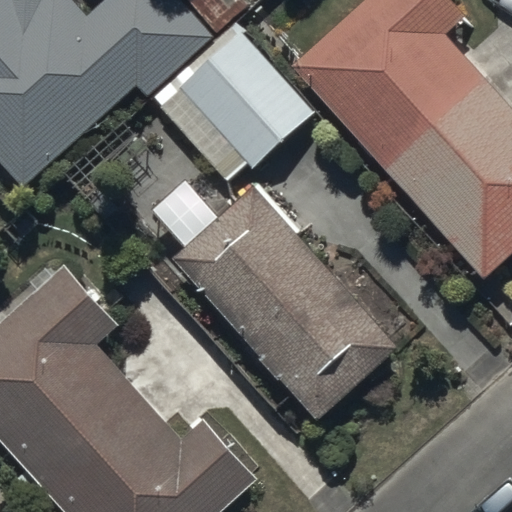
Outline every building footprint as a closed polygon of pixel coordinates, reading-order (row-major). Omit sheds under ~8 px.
[(0,0),(0,156),(31,189),(139,87),(152,100),(216,38),(182,0),(111,0),(90,19),(74,0),(0,0)] [(369,0),(293,68),(361,142),(358,145),(374,162),(377,159),(489,281),(511,259),(511,106),(450,39),(473,18),(455,0),(369,0)] [(237,25),(176,82),(159,98),(166,105),(160,110),(231,186),(251,167),(255,171),(317,113),(237,25)] [(262,183),(177,260),(323,422),(403,351),(300,237),(306,232),(262,183)] [(185,442),(99,346),(121,325),(69,268),(57,279),(49,270),(33,284),(41,293),(0,329),(0,447),(37,488),(45,481),(73,511),(226,511),(261,481),(208,422),(185,442)]
